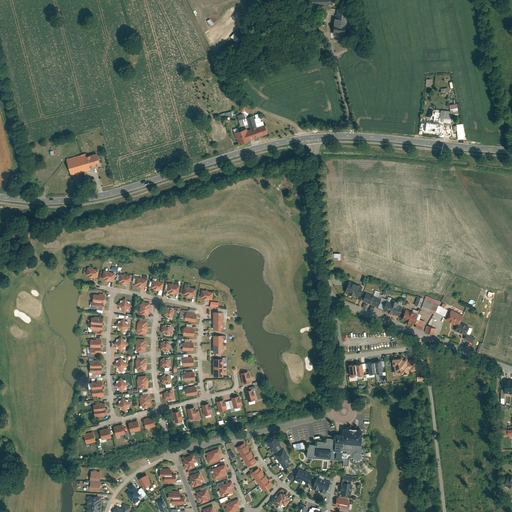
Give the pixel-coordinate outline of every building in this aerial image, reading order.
[(345,34),(347,11),(337,10),(337,16),(335,15),(333,33),(345,34)] [(246,31),(241,26),(230,36),(235,42),(239,38),(239,37),(246,31)] [(251,109),(244,105),(240,111),(243,113),(244,111),(248,113),(251,109)] [(424,118),(422,131),(439,133),(441,117),(442,111),(435,110),(434,119),(424,118)] [(441,117),(452,118),(453,111),(450,111),(442,110),(442,111),(441,117)] [(235,132),(239,143),(268,133),(265,124),(264,124),(263,120),(261,121),(259,117),(254,118),(253,115),(246,117),(249,123),(251,129),(247,130),(247,128),(235,132)] [(239,119),(241,125),(249,123),(246,117),(245,117),(239,119)] [(77,139),(66,143),(69,150),(74,149),(75,154),(62,157),(67,174),(85,168),(84,165),(95,162),(92,152),(82,155),(77,139)] [(85,275),(89,276),(88,278),(93,279),(94,276),(97,277),(99,269),(87,267),(85,275)] [(102,278),(106,279),(105,281),(110,282),(111,280),(114,280),(116,272),(104,270),(102,278)] [(119,281),(122,282),(122,284),(127,285),(127,283),(131,283),(132,275),(120,273),(119,281)] [(135,284),(138,284),(137,287),(143,288),(143,285),(146,286),(148,278),(136,276),(135,284)] [(152,286),(155,287),(155,290),(160,291),(160,288),(163,289),(165,281),(153,279),(152,286)] [(349,281),(345,291),(358,296),(362,286),(349,281)] [(167,291),(170,291),(170,294),(175,295),(175,292),(179,293),(180,285),(168,283),(167,291)] [(184,293),(187,294),(186,296),(192,297),(192,295),(195,295),(197,287),(185,285),(184,293)] [(200,297),(203,298),(203,301),(208,302),(209,299),(212,299),(213,292),(202,289),(200,297)] [(103,294),(93,293),(92,301),(103,301),(103,294)] [(381,298),(367,293),(364,301),(377,306),(381,298)] [(423,298),(418,296),(414,305),(420,307),(423,298)] [(443,302),(426,296),(421,309),(436,314),(437,312),(446,315),(448,309),(446,308),(451,299),(446,296),(443,302)] [(126,298),(118,304),(124,312),(132,305),(126,298)] [(381,298),(377,306),(399,314),(403,304),(390,299),(389,301),(381,298)] [(150,304),(142,302),(140,314),(149,315),(150,304)] [(173,317),(174,309),(167,308),(167,310),(164,310),(163,314),(166,314),(166,316),(173,317)] [(417,314),(405,309),(402,319),(413,323),(416,318),(417,314)] [(462,315),(450,309),(445,320),(457,325),(459,321),(462,315)] [(223,313),(214,312),(213,329),(222,330),(223,313)] [(412,328),(421,331),(424,321),(416,318),(413,323),(412,328)] [(123,319),(116,325),(122,332),(129,325),(123,319)] [(148,322),(139,320),(137,332),(146,333),(148,322)] [(455,329),(465,334),(466,333),(469,325),(459,321),(457,325),(455,329)] [(170,334),(172,326),(165,325),(164,327),(162,327),(161,331),(164,332),(163,333),(170,334)] [(436,329),(427,326),(425,332),(434,335),(436,329)] [(184,327),(184,335),(194,336),(194,328),(184,327)] [(463,338),(473,343),(475,337),(466,333),(465,334),(463,338)] [(121,336),(114,343),(121,350),(128,344),(121,336)] [(224,336),(214,336),(213,353),(223,353),(224,336)] [(146,339),(137,339),(137,352),(145,352),(146,339)] [(169,350),(170,342),(163,341),(162,343),(160,343),(160,348),(162,348),(162,350),(169,350)] [(183,342),(183,350),(193,350),(193,342),(183,342)] [(183,357),(183,365),(193,365),(193,356),(183,357)] [(121,357),(114,365),(121,371),(128,364),(121,357)] [(145,357),(136,358),(137,370),(145,369),(145,357)] [(170,366),(169,358),(162,358),(162,360),(160,360),(160,365),(163,365),(163,367),(170,366)] [(402,358),(392,359),(393,373),(400,372),(400,374),(407,373),(407,371),(406,360),(406,359),(402,359),(402,358)] [(224,359),(213,359),(213,375),(224,376),(224,359)] [(406,360),(407,371),(418,370),(417,359),(406,360)] [(184,373),(185,381),(195,379),(194,371),(184,373)] [(247,371),(241,373),(244,383),(250,381),(247,371)] [(172,382),(171,374),(164,374),(164,376),(162,377),(162,381),(164,381),(165,383),(172,382)] [(147,376),(138,376),(139,389),(148,389),(147,376)] [(121,377),(115,384),(122,391),(128,384),(121,377)] [(186,388),(187,396),(197,394),(196,386),(186,388)] [(253,389),(245,391),(248,400),(255,398),(253,389)] [(174,399),(173,390),(166,392),(166,394),(164,394),(165,399),(167,398),(167,400),(174,399)] [(149,394),(140,396),(142,407),(152,406),(149,394)] [(238,395),(232,397),(234,407),(241,406),(238,395)] [(131,403),(123,397),(117,406),(126,412),(131,403)] [(224,400),(217,402),(219,411),(226,409),(224,400)] [(209,403),(201,405),(204,414),(211,412),(209,403)] [(195,407),(187,409),(190,418),(197,416),(195,407)] [(105,409),(94,411),(95,417),(106,416),(105,409)] [(180,410),(173,412),(175,422),(182,420),(180,410)] [(153,417),(144,419),(146,427),(155,424),(153,417)] [(138,420),(128,423),(131,432),(141,429),(138,420)] [(123,424),(114,426),(115,435),(125,433),(123,424)] [(108,427),(99,430),(102,439),(111,437),(108,427)] [(335,438),(334,458),(343,459),(342,463),(349,464),(350,456),(354,456),(354,457),(355,458),(356,459),(358,459),(359,459),(361,458),(362,457),(362,456),(362,454),(362,453),(361,452),(363,450),(361,449),(362,438),(361,438),(362,429),(344,428),(344,435),(336,434),(335,438)] [(93,431),(84,433),(86,443),(96,441),(93,431)] [(276,437),(274,434),(265,439),(271,448),(281,442),(277,436),(276,437)] [(240,454),(249,449),(246,442),(236,447),(240,454)] [(271,448),(274,453),(283,447),(280,443),(271,448)] [(285,451),(283,447),(274,453),(280,462),(288,457),(290,456),(286,450),(285,451)] [(221,453),(219,448),(206,453),(207,456),(206,457),(208,463),(220,459),(218,454),(221,453)] [(244,460),(253,455),(249,449),(240,454),(244,460)] [(196,466),(194,462),(196,462),(193,454),(183,457),(184,460),(183,460),(185,467),(187,466),(188,469),(196,466)] [(247,467),(257,462),(253,455),(244,460),(247,467)] [(288,457),(280,462),(284,468),(290,465),(288,462),(291,460),(288,457)] [(228,469),(225,463),(212,469),(214,472),(212,473),(215,479),(226,475),(225,471),(228,469)] [(256,480),(264,474),(260,467),(251,473),(256,480)] [(162,469),(160,469),(160,476),(164,476),(164,481),(166,481),(166,482),(174,482),(174,480),(176,480),(176,473),(172,473),(172,469),(169,469),(169,468),(162,468),(162,469)] [(312,474),(298,468),(294,479),(307,485),(312,474)] [(101,470),(91,470),(90,480),(100,481),(100,476),(101,470)] [(202,484),(201,480),(203,479),(200,471),(190,475),(191,477),(189,478),(192,485),(193,484),(194,486),(202,484)] [(147,473),(139,478),(144,487),(151,483),(149,479),(150,478),(147,473)] [(260,485),(268,480),(264,474),(256,480),(260,485)] [(352,476),(343,474),(340,493),(351,495),(353,483),(351,483),(352,476)] [(330,481),(317,476),(312,487),(325,493),(330,481)] [(100,481),(90,480),(89,490),(99,491),(99,487),(100,487),(100,481)] [(264,492),(273,486),(268,480),(260,485),(264,492)] [(234,487),(232,481),(219,486),(220,490),(219,490),(221,497),(233,492),(232,488),(234,487)] [(133,482),(127,487),(129,489),(126,492),(134,503),(146,494),(141,487),(138,489),(133,482)] [(209,496),(206,488),(197,492),(198,494),(196,495),(198,501),(200,501),(201,503),(209,500),(207,497),(209,496)] [(171,492),(169,492),(169,499),(172,499),(173,503),(175,503),(175,504),(182,504),(182,503),(184,503),(184,496),(181,496),(180,491),(177,491),(177,490),(171,490),(171,492)] [(282,493),(280,492),(274,501),(281,505),(282,503),(285,506),(290,499),(288,498),(289,497),(283,492),(282,493)] [(101,496),(88,495),(86,511),(101,511),(102,498),(101,498),(101,496)] [(349,499),(337,496),(335,505),(338,506),(338,509),(348,510),(350,501),(348,501),(349,499)] [(165,511),(168,511),(164,498),(156,501),(160,510),(161,510),(162,511),(165,511)] [(241,504),(238,498),(225,503),(227,507),(225,507),(226,511),(232,511),(240,509),(238,505),(241,504)] [(129,511),(132,506),(123,503),(121,508),(116,505),(113,511),(129,511)] [(305,511),(307,506),(300,503),(299,506),(298,506),(295,511),(305,511)]
